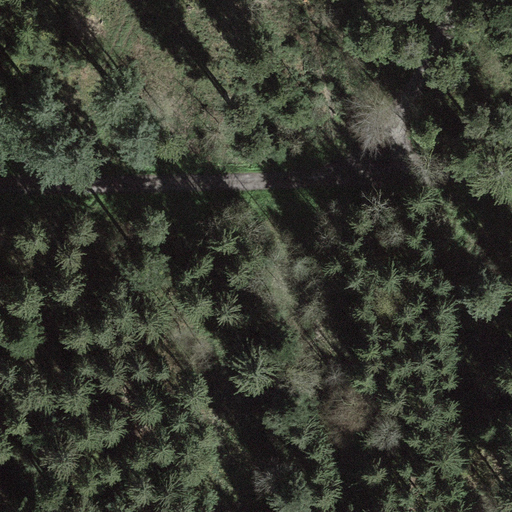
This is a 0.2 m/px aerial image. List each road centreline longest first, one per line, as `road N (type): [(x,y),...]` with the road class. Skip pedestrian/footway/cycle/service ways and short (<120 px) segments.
road 1 (track): [(0,180),(372,168)]
road 2 (track): [(458,0),(372,168)]
road 3 (track): [(372,168),(511,169)]
